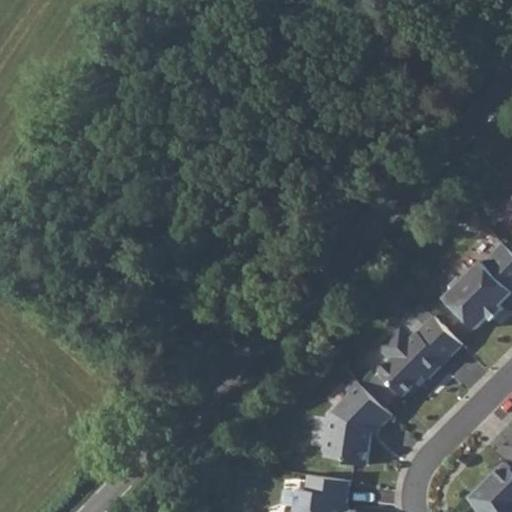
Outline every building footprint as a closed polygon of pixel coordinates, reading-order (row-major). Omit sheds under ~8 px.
[(511,249),(505,242),(486,261),(484,260),(467,276),(460,276),(452,285),(452,292),(446,297),(478,328),(491,315),(495,318),(505,308),(502,305),(511,294),(511,249)] [(465,344),(437,315),(416,335),(404,323),(381,347),(393,359),(381,370),(403,392),(410,392),(427,375),(431,378),(465,344)] [(395,415),(359,379),(350,389),(354,392),(335,411),(335,412),(331,415),(325,450),(328,454),(328,455),(348,458),(348,462),(368,464),(373,430),(380,424),(382,427),(395,415)] [(511,511),(511,466),(507,462),(484,484),(488,488),(475,500),(482,511),(511,511)] [(347,480),(305,474),(303,488),(295,487),(291,510),(285,511),(351,511),(350,509),(347,510),(342,511),(341,511),(339,506),(339,502),(344,502),(347,480)]
